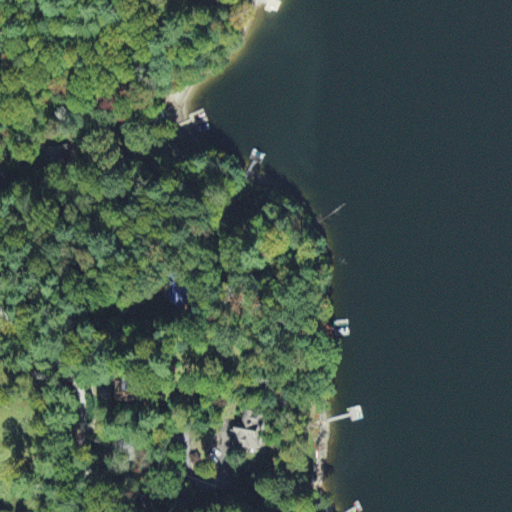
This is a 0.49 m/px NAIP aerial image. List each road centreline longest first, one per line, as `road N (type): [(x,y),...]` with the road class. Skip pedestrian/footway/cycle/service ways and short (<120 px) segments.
road 1 (residential): [(23,511),(28,366),(0,329)]
road 2 (residential): [(0,138),(73,50),(129,0)]
